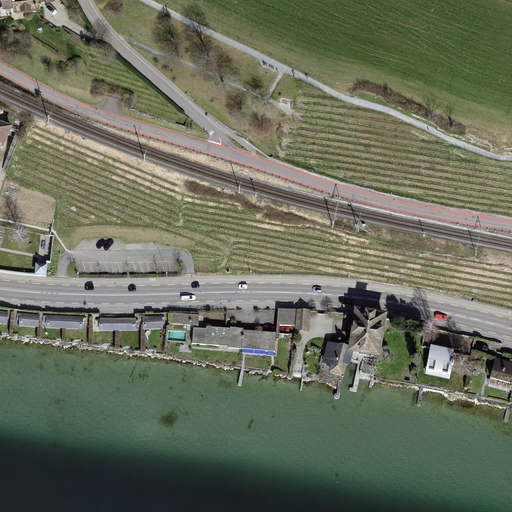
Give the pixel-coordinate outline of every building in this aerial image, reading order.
[(0,0),(1,6),(13,5),(13,10),(39,7),(38,1),(39,0),(45,0),(46,1),(49,0),(0,0)] [(0,158),(12,125),(0,121),(0,158)] [(48,265),(37,264),(36,276),(48,276),(48,265)] [(8,312),(0,311),(0,324),(7,325),(8,312)] [(312,312),(279,311),(278,325),(296,325),(296,331),(311,332),(312,312)] [(389,316),(357,311),(352,345),(351,351),(355,352),(382,356),(389,316)] [(199,315),(172,312),(171,323),(198,326),(199,315)] [(39,315),(20,313),(19,326),(38,328),(39,315)] [(84,316),(47,315),(46,328),(83,329),(84,316)] [(164,316),(142,317),(143,330),(164,329),(164,316)] [(136,318),(99,318),(99,330),(136,330),(136,318)] [(206,329),(193,328),(192,343),(230,346),(230,348),(276,351),(277,332),(206,327),(206,329)] [(352,345),(329,340),(323,363),(332,365),(331,373),(345,375),(347,365),(351,366),(355,352),(351,351),(352,345)] [(457,353),(433,348),(428,375),(451,380),(457,353)] [(511,363),(497,359),(489,384),(511,388),(511,363)]
